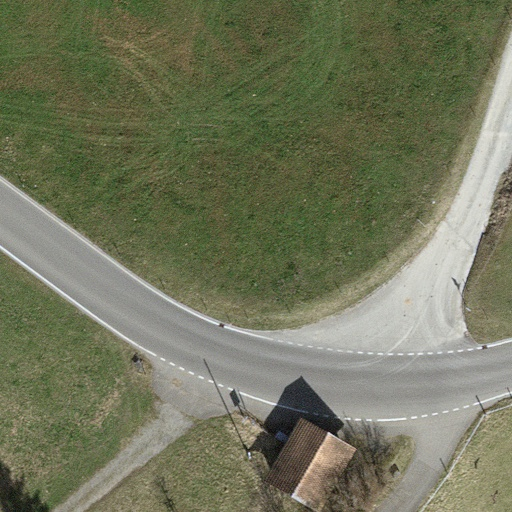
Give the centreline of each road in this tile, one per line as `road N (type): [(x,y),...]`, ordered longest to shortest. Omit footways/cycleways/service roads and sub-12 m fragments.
road 1 (tertiary): [(0,215),(119,311),(232,373),(363,395),(465,384),(511,370)]
road 2 (track): [(75,511),(232,373)]
